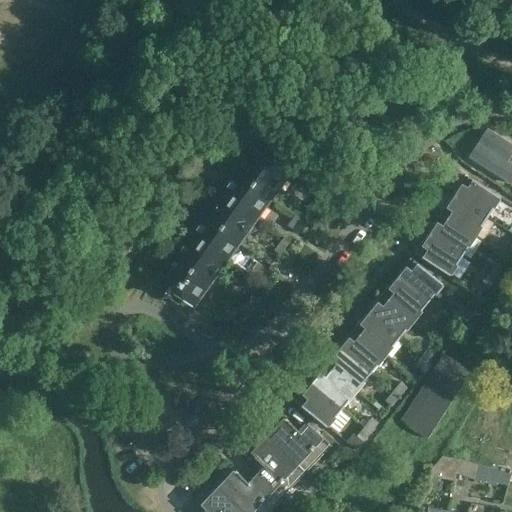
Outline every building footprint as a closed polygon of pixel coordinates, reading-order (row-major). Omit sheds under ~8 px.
[(327,144),(334,149),(337,151),(367,107),(347,94),(317,137),(327,144)] [(465,159),(511,189),(511,187),(511,137),(498,128),(493,135),(486,131),(480,140),(478,139),(465,159)] [(252,148),(236,171),(255,184),(271,162),(252,148)] [(271,162),(255,184),(274,198),(286,181),(290,175),(282,170),(271,162)] [(236,171),(220,193),(239,206),(255,184),(236,171)] [(461,193),(458,198),(488,220),(502,199),(467,176),(467,178),(463,185),(461,193)] [(255,184),(239,206),(258,219),(274,198),(255,184)] [(220,193),(205,214),(224,228),(239,206),(220,193)] [(448,209),(442,215),(476,239),(482,243),(494,224),(488,220),(458,198),(454,203),(448,209)] [(239,206),(224,228),(243,241),(258,219),(239,206)] [(205,214),(189,236),(208,249),(224,228),(205,214)] [(436,231),(432,236),(463,258),(476,239),(442,215),(442,216),(438,223),(436,231)] [(224,228),(208,249),(227,263),(243,241),(224,228)] [(189,236),(173,258),(192,271),(208,249),(189,236)] [(463,258),(432,236),(429,241),(423,247),(418,253),(417,253),(417,254),(450,278),(463,258)] [(208,249),(192,271),(211,285),(227,263),(208,249)] [(164,296),(174,296),(192,271),(173,258),(155,282),(162,287),(164,296)] [(404,275),(400,280),(429,303),(444,285),(412,259),(412,261),(407,267),(404,275)] [(486,279),(493,284),(506,268),(499,263),(491,273),(485,267),(481,272),(487,277),(486,279)] [(192,271),(174,296),(172,299),(179,304),(183,298),(196,307),(211,285),(192,271)] [(493,284),(486,279),(474,294),(481,299),(493,284)] [(383,295),(414,322),(429,303),(400,280),(396,285),(389,289),(384,295),(383,295)] [(375,310),(371,315),(400,339),(414,322),(383,295),(382,296),(383,296),(378,303),(375,310)] [(451,322),(458,327),(467,316),(460,311),(451,322)] [(360,325),(354,330),(386,357),(400,339),(371,315),(367,320),(360,325)] [(458,327),(451,322),(445,330),(452,335),(458,327)] [(346,345),(342,350),(371,374),(386,357),(354,330),(354,331),(350,338),(346,345)] [(423,357),(430,362),(438,352),(431,346),(423,357)] [(326,365),(325,366),(357,392),(371,374),(342,350),(338,355),(332,360),(326,365)] [(444,353),(401,419),(410,425),(409,427),(427,440),(428,439),(472,371),(444,353)] [(430,362),(423,357),(417,365),(424,371),(430,362)] [(318,381),(314,386),(342,409),(357,392),(325,366),(325,367),(320,373),(318,381)] [(394,392),(402,397),(410,388),(403,382),(394,392)] [(342,409),(314,386),(310,391),(302,395),(297,401),(296,401),(328,428),(342,409)] [(402,397),(394,392),(387,401),(394,406),(402,397)] [(366,427),(373,432),(381,423),(374,417),(366,427)] [(266,433),(306,470),(330,444),(308,423),(300,432),(286,419),(282,423),(274,427),(268,431),(266,433)] [(373,432),(366,427),(359,436),(366,442),(373,432)] [(258,476),(279,497),(306,470),(266,433),(260,441),(256,450),(252,455),(266,468),(262,471),(258,476)] [(445,456),(434,467),(432,476),(454,481),(456,473),(459,458),(445,456)] [(477,479),(480,464),(464,460),(459,458),(456,473),(477,479)] [(511,473),(480,464),(477,479),(478,479),(511,486),(511,481),(511,473)] [(265,511),(279,497),(258,476),(250,484),(236,471),(232,476),(223,480),(216,486),(243,511),(265,511)] [(243,511),(216,486),(210,493),(206,502),(202,507),(207,511),(243,511)]
